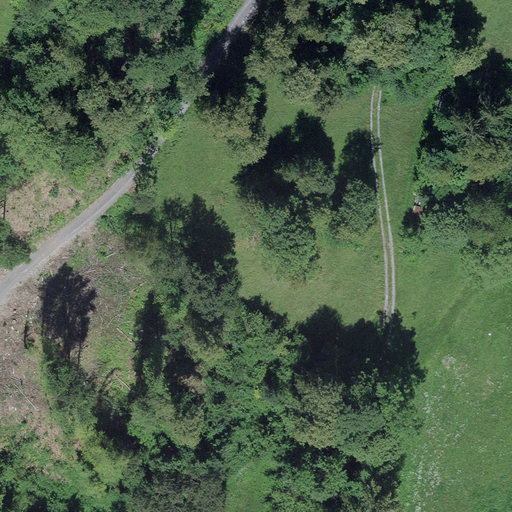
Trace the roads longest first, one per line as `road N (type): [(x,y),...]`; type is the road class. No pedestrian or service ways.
road 1 (track): [(408,0),(376,73),(373,117),(388,267),(385,341),(319,511)]
road 2 (track): [(253,0),(141,168),(0,295)]
